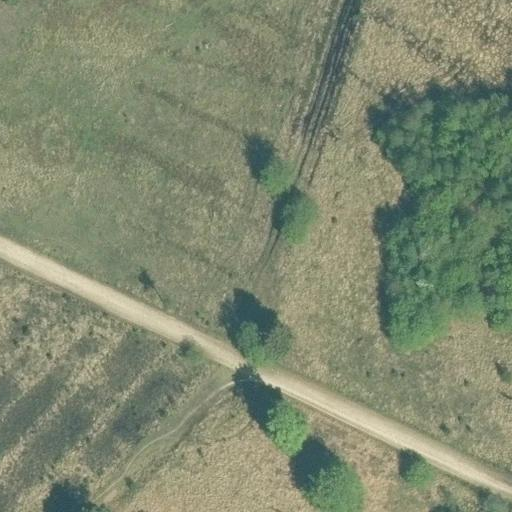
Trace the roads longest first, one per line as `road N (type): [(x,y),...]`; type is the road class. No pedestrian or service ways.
road 1 (track): [(357,0),(248,336),(231,360)]
road 2 (track): [(276,382),(0,247)]
road 3 (track): [(511,493),(276,382)]
